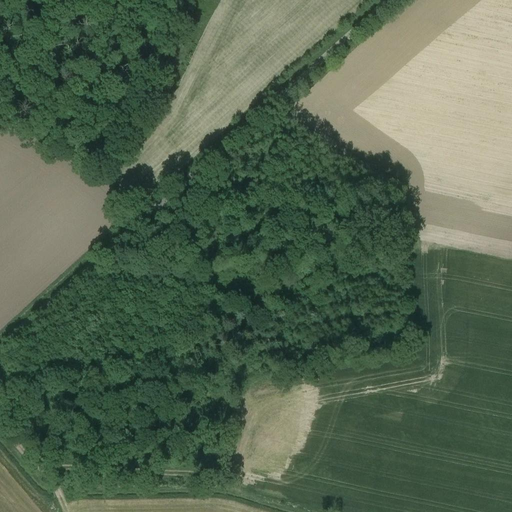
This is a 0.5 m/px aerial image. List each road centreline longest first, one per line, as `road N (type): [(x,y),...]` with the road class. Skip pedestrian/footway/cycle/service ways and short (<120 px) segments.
road 1 (unclassified): [(0,346),(389,0)]
road 2 (track): [(0,425),(50,481),(211,477)]
